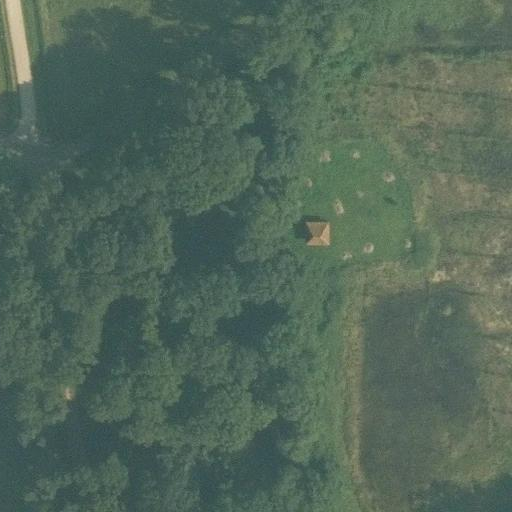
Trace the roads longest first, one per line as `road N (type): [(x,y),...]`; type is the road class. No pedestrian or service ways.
road 1 (track): [(79,511),(35,156)]
road 2 (unclassified): [(35,156),(73,150),(293,0)]
road 3 (track): [(13,0),(35,156)]
